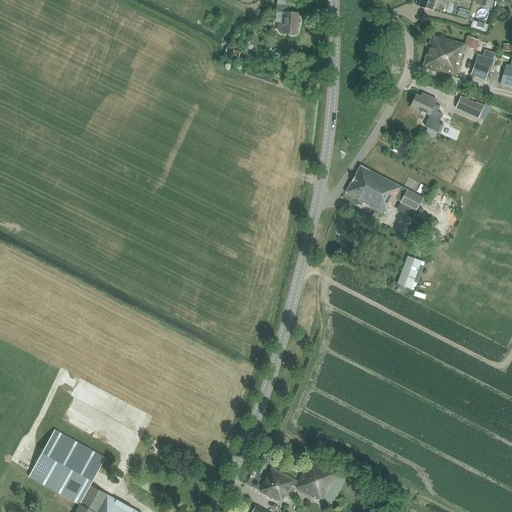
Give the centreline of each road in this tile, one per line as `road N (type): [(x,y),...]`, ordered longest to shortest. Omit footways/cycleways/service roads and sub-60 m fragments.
road 1 (tertiary): [(211,511),(258,414),(302,265),(328,138),(334,0)]
road 2 (track): [(459,511),(329,439),(294,435),(289,427),(326,329),(325,269),(302,265)]
